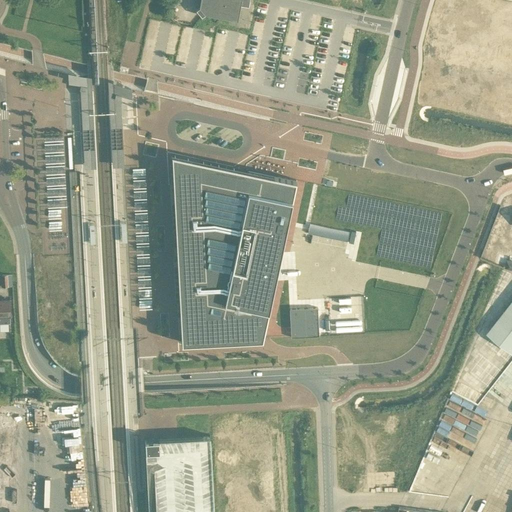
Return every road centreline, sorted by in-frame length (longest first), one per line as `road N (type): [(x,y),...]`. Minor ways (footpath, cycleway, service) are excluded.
road 1 (secondary): [(18,227),(32,345),(59,378),(324,373)]
road 2 (secondary): [(483,187),(420,350),(396,368),(324,373)]
road 3 (residential): [(409,0),(377,137)]
road 4 (residential): [(483,187),(372,162),(377,137)]
road 5 (unclassified): [(329,511),(324,373)]
